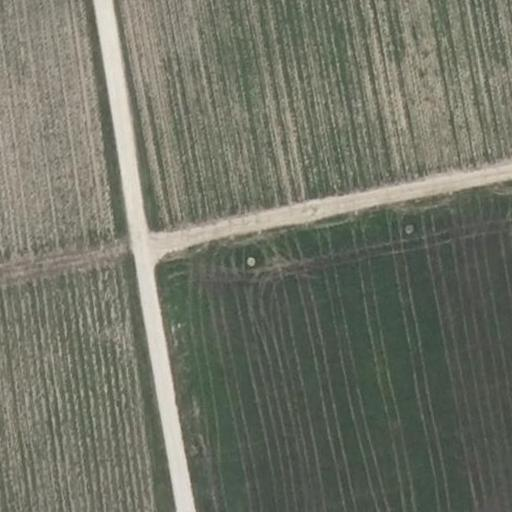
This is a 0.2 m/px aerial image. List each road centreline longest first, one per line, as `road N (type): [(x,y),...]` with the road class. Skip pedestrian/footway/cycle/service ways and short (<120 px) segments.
road 1 (track): [(0,273),(511,169)]
road 2 (track): [(101,0),(185,511)]
